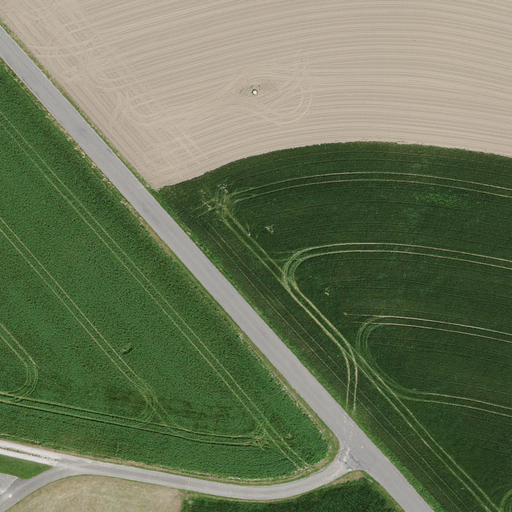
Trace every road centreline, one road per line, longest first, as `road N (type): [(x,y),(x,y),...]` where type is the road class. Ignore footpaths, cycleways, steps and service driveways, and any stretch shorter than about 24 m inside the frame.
road 1 (unclassified): [(430,511),(0,45)]
road 2 (track): [(0,447),(221,488),(299,484),(364,442)]
